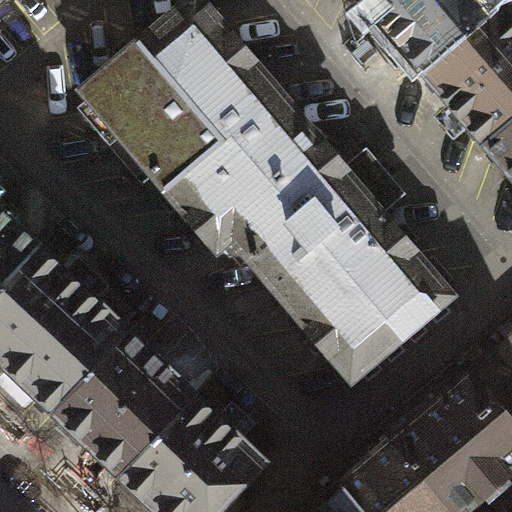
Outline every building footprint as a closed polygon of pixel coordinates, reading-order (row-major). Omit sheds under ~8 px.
[(202,0),(189,0),(139,42),(224,143),(166,192),(218,252),(232,240),(352,381),(453,296),(202,0)] [(423,75),(509,3),(510,2),(508,0),(367,0),(362,4),(423,75)] [(483,146),(511,121),(511,6),(509,3),(423,75),(483,146)] [(81,91),(166,192),(224,143),(139,42),(81,91)] [(511,121),(483,146),(511,179),(511,121)] [(0,288),(40,247),(0,208),(0,195),(3,192),(0,189),(0,288)] [(40,247),(0,288),(0,363),(52,412),(129,331),(40,247)] [(129,331),(52,412),(120,476),(197,395),(129,331)] [(511,363),(511,339),(500,349),(511,363)] [(511,429),(470,380),(395,444),(453,511),(457,511),(511,465),(511,429)] [(197,395),(120,476),(157,511),(217,511),(267,461),(197,395)] [(453,511),(395,444),(320,508),(322,511),(453,511)]
